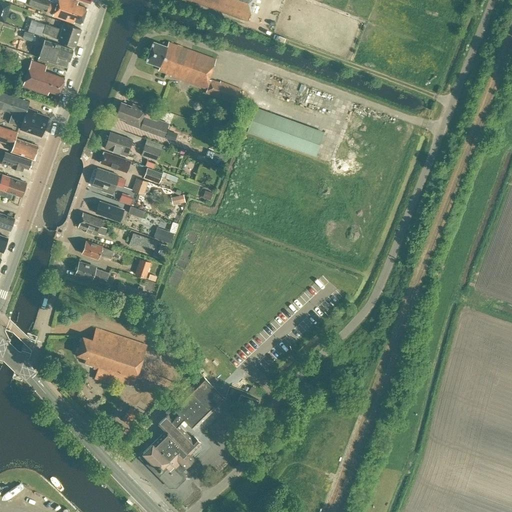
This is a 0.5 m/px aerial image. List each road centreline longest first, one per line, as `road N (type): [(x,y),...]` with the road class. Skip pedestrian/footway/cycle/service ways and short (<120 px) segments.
road 1 (unclassified): [(192,511),(248,457),(279,397),(373,298),(492,0)]
road 2 (residential): [(27,375),(77,198),(138,46),(158,33)]
road 3 (tertiary): [(0,298),(105,0)]
road 4 (track): [(452,103),(174,0)]
road 5 (primary): [(154,511),(27,375)]
